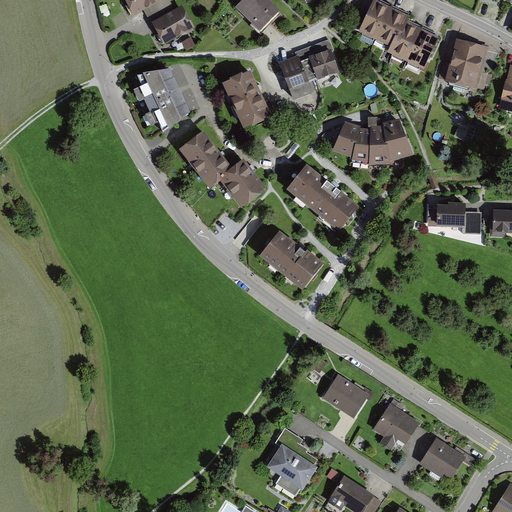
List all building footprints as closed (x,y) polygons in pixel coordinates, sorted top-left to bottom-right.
[(123,0),(135,19),(145,13),(165,1),(164,0),(123,0)] [(145,13),(152,25),(176,12),(169,0),(164,0),(165,1),(145,13)] [(278,13),(266,0),(241,0),(234,7),(258,32),(278,13)] [(406,17),(370,0),(355,31),(387,46),(383,54),(420,71),(435,38),(404,23),(406,17)] [(182,8),(176,12),(152,25),(165,48),(195,30),(182,8)] [(482,48),(454,39),(441,83),(469,91),(482,48)] [(309,60),(331,52),(331,54),(334,53),(330,41),(295,54),(297,58),(299,65),(301,64),(310,61),(309,60)] [(310,61),(318,84),(339,76),(331,54),(331,52),(309,60),(310,61)] [(279,66),(294,105),(313,97),(301,64),(299,65),(297,58),(279,66)] [(511,65),(509,65),(497,111),(511,114),(511,65)] [(170,70),(137,75),(163,133),(190,114),(170,70)] [(249,72),(220,84),(240,129),(269,116),(249,72)] [(370,132),(346,124),(333,153),(369,168),(414,158),(403,126),(370,132)] [(228,173),(202,137),(179,154),(206,191),(217,182),(239,212),(264,193),(242,163),(228,173)] [(357,209),(305,168),(285,193),(337,234),(357,209)] [(462,206),(432,206),(431,227),(460,227),(459,238),(481,238),(481,214),(461,214),(462,206)] [(511,211),(491,210),(490,235),(511,236),(511,211)] [(320,267),(279,235),(259,260),(300,293),(320,267)] [(326,365),(319,361),(314,369),(321,373),(326,365)] [(366,396),(335,377),(321,400),(351,419),(366,396)] [(417,425),(388,407),(374,430),(404,447),(417,425)] [(302,441),(284,429),(274,444),(279,447),(264,469),(278,478),(274,484),(296,499),(320,462),(304,452),(306,449),(300,445),(302,441)] [(465,457),(435,440),(420,466),(443,479),(445,475),(453,480),(465,457)] [(376,511),(383,502),(343,477),(330,498),(353,511),(376,511)] [(500,499),(492,511),(493,511),(511,511),(511,482),(502,496),(500,499)]
